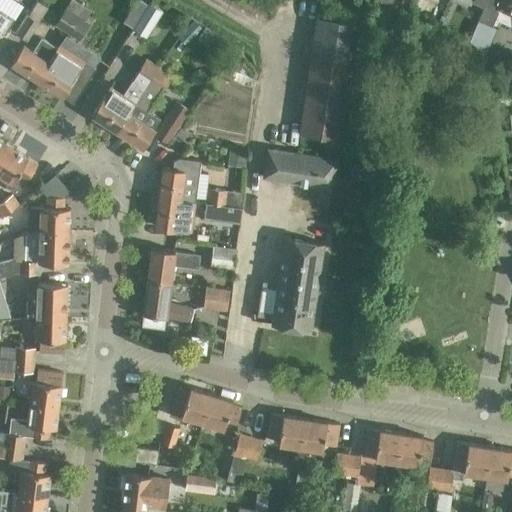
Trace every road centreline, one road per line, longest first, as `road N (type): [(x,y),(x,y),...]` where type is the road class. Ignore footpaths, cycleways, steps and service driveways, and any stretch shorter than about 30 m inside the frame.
road 1 (residential): [(482,422),(260,387),(102,351)]
road 2 (residential): [(102,351),(113,203),(103,171),(0,97)]
road 3 (residential): [(482,422),(511,245)]
road 4 (residential): [(83,511),(102,351)]
